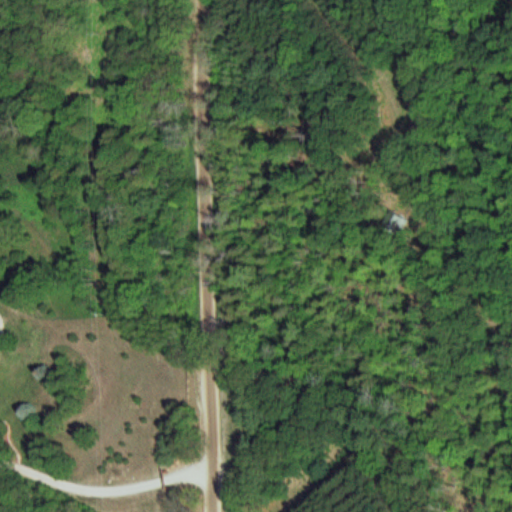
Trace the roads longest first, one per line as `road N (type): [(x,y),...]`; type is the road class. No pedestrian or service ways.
road 1 (residential): [(216,511),(207,0)]
road 2 (track): [(209,100),(333,96),(358,139),(372,258)]
